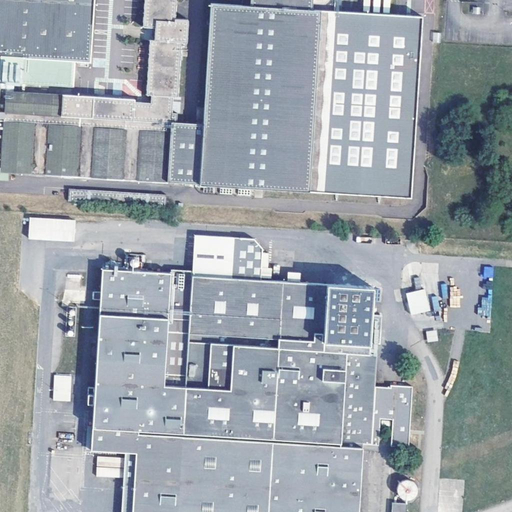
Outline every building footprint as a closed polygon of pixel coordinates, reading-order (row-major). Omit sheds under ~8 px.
[(422,21),(342,15),(333,15),(334,0),(243,0),(243,21),(210,20),(204,139),(202,139),(172,138),(172,128),(178,128),(178,117),(173,117),(173,112),(178,113),(179,97),(182,43),(187,43),(188,19),(176,19),(177,0),(146,0),(144,27),(155,29),(155,40),(151,40),(147,95),(152,95),(151,102),(135,101),(135,99),(7,92),(8,84),(76,88),(77,63),(92,63),(95,0),(0,0),(0,173),(10,174),(32,176),(31,175),(45,176),(46,177),(80,179),(80,178),(91,178),(91,180),(124,183),(125,181),(136,181),(137,183),(409,199),(422,21)] [(69,205),(84,206),(166,211),(166,196),(85,192),(69,191),(69,205)] [(75,220),(31,217),(29,236),(74,239),(75,220)] [(196,236),(193,276),(260,280),(262,249),(253,248),(253,239),(196,236)] [(190,319),(189,348),(168,347),(169,319),(170,288),(171,274),(101,270),(92,451),(128,453),(138,453),(134,511),(360,511),(364,445),(379,446),(381,418),(393,418),(392,445),(410,447),(413,384),(392,383),(391,386),(375,385),(377,355),(370,354),(370,337),(381,338),(382,315),(371,314),(372,287),(300,283),(289,282),(260,280),(193,276),(192,289),(190,319)] [(289,273),(289,282),(300,283),(301,273),(289,273)] [(192,289),(170,288),(169,319),(190,319),(192,289)] [(429,310),(424,289),(405,293),(410,314),(429,310)] [(427,342),(438,340),(436,330),(426,332),(427,342)] [(71,400),(70,375),(53,375),(53,401),(71,400)] [(134,511),(138,453),(128,453),(123,511),(134,511)] [(96,457),(96,477),(121,477),(120,457),(96,457)] [(418,493),(419,489),(418,486),(417,484),(415,481),(412,480),(409,479),(408,480),(406,480),(405,481),(402,482),(401,483),(400,485),(399,488),(399,489),(400,492),(401,495),(403,497),(406,499),(407,499),(411,499),(413,498),(416,496),(417,495),(418,493)] [(407,511),(408,504),(394,503),(392,511),(407,511)]
